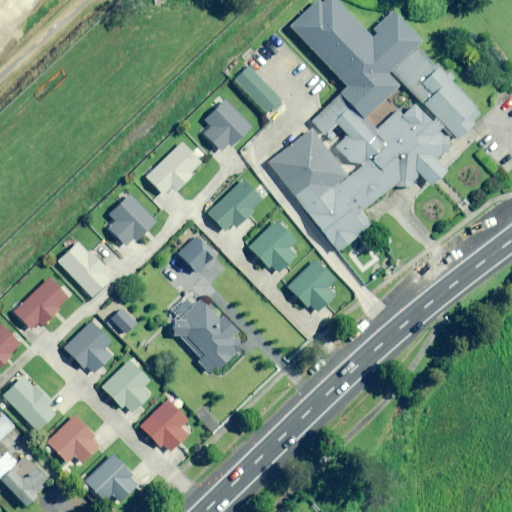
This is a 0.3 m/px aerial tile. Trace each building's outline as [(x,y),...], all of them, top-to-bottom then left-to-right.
[(5,7),(21,22),(40,2),(38,0),(7,0),(9,2),(5,7)] [(329,119),(285,152),(322,202),(359,241),(391,211),(382,201),(408,176),(426,177),(438,165),(446,174),(463,157),(455,149),(469,135),(456,122),(462,116),(473,128),(491,111),(489,108),(497,100),(434,35),(438,31),(408,0),(385,23),(362,0),(321,0),(305,16),(363,76),(327,110),(341,125),(352,115),(363,126),(349,140),(360,152),(379,154),(365,168),(329,119)] [(0,43),(21,22),(5,7),(0,11),(0,43)] [(234,80),(266,115),(272,110),(275,113),(284,105),(248,67),(234,80)] [(210,127),(203,134),(220,152),(228,146),(229,147),(250,128),(224,100),(203,120),(210,127)] [(201,164),(181,143),(146,177),(163,195),(171,187),(174,190),(201,164)] [(263,201),(242,180),(207,214),(225,232),(233,224),(236,227),(263,201)] [(134,237),(137,240),(146,231),(155,222),(128,195),(108,215),(114,221),(107,228),(124,246),(134,237)] [(295,241),(275,221),(248,248),(275,275),(295,255),(288,248),(295,241)] [(215,254),(196,234),(176,253),(194,273),(215,254)] [(91,297),(111,278),(104,272),(107,269),(91,252),(88,254),(76,243),(57,262),(91,297)] [(342,289),(315,260),(287,287),(314,315),(342,289)] [(70,298),(49,277),(13,312),(30,330),(38,322),(41,325),(70,298)] [(182,319),(171,321),(172,339),(179,339),(201,359),(196,364),(208,374),(215,367),(220,371),(234,356),(230,353),(240,342),(229,332),(233,327),(221,316),(218,320),(198,302),(182,319)] [(135,324),(119,309),(109,319),(125,334),(135,324)] [(63,349),(83,369),(85,367),(94,376),(113,357),(104,348),(111,342),(91,322),(63,349)] [(0,364),(20,345),(0,325),(0,364)] [(101,388),(121,408),(124,405),(131,413),(151,394),(143,386),(149,381),(130,360),(101,388)] [(32,388),(21,377),(2,395),(36,431),(54,414),(46,406),(50,402),(35,386),(32,388)] [(139,427),(159,447),(163,444),(169,451),(187,435),(180,427),(187,420),(167,400),(139,427)] [(0,440),(14,427),(0,412),(0,440)] [(80,463),(98,445),(92,439),(94,437),(74,416),(46,443),(66,463),(73,456),(80,463)] [(17,463),(2,447),(0,449),(0,480),(25,507),(52,481),(26,454),(17,463)] [(118,502),(136,486),(129,478),(131,476),(112,455),(84,480),(104,502),(111,495),(118,502)]
